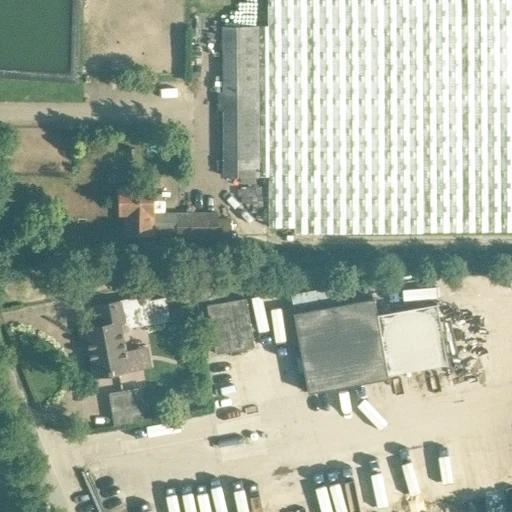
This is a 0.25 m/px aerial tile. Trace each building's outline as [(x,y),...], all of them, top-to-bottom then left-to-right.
[(253,8),(254,0),(253,0),(214,0),(214,4),(216,8),(219,14),(225,18),(229,20),(233,20),(240,19),(245,17),(248,15),(251,11),(253,8)] [(511,0),(267,0),(268,26),(222,26),(223,176),(269,175),(269,227),(295,227),(295,233),(511,230),(511,0)] [(153,186),(120,186),(120,214),(126,214),(126,234),(170,233),(170,238),(218,238),(218,213),(164,213),(153,213),(153,198),(153,186)] [(404,308),(437,303),(434,285),(401,290),(404,308)] [(291,294),(294,314),(308,392),(389,378),(388,375),(448,364),(437,306),(378,316),(375,300),(330,308),(327,287),(291,294)] [(97,306),(100,325),(120,322),(121,329),(170,320),(166,296),(151,299),(150,296),(97,306)] [(207,305),(212,334),(216,353),(255,347),(247,298),(207,305)] [(83,341),(89,340),(95,375),(128,369),(121,329),(120,322),(100,325),(81,329),(83,341)] [(141,407),(138,389),(109,394),(113,412),(141,407)] [(495,482),(511,479),(511,449),(490,453),(495,482)]
